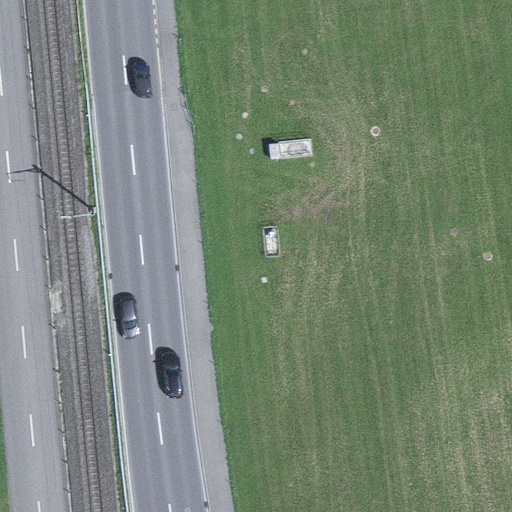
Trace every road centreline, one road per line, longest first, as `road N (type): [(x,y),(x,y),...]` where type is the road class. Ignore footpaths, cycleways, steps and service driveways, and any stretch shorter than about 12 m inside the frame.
road 1 (secondary): [(119,0),(172,511)]
road 2 (unclassified): [(0,79),(39,511)]
